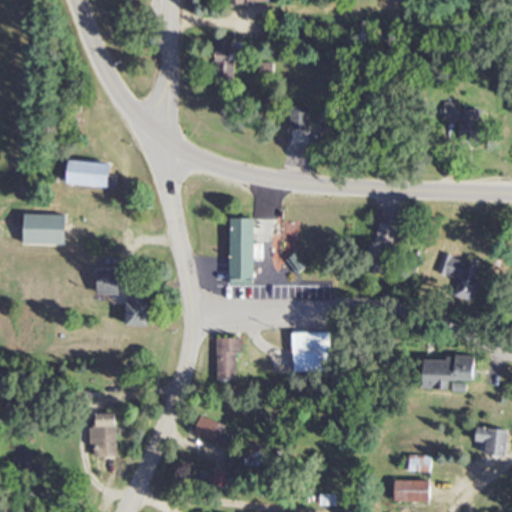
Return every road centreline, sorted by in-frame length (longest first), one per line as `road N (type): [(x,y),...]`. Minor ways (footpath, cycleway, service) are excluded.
road 1 (secondary): [(122,511),(187,347),(159,140)]
road 2 (secondary): [(159,140),(256,177),(511,192)]
road 3 (residential): [(511,359),(355,300),(187,315)]
road 4 (secondary): [(78,0),(101,74),(159,140)]
road 5 (tertiary): [(171,0),(159,140)]
